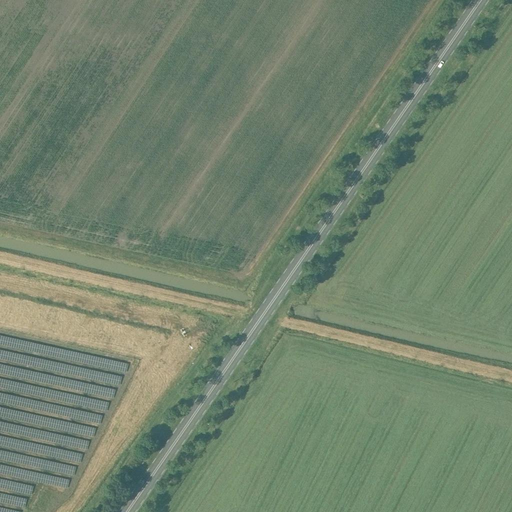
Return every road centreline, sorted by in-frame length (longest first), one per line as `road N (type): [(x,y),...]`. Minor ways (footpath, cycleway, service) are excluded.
road 1 (primary): [(127,511),(480,0)]
road 2 (track): [(0,258),(260,317)]
road 3 (track): [(511,376),(260,317)]
